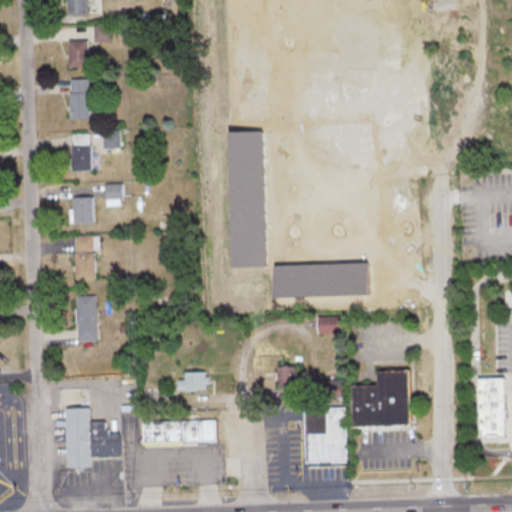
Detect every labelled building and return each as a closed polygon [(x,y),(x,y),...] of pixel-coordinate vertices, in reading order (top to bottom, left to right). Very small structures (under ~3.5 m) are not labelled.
[(86,0),(65,0),(66,14),(87,13),(86,0)] [(111,40),(111,24),(94,24),(94,40),(111,40)] [(88,39),(68,40),(69,66),(88,65),(88,39)] [(69,117),(89,117),(90,78),(70,78),(69,117)] [(91,169),(90,133),(72,133),(73,170),(91,169)] [(121,182),(105,183),(106,205),(122,205),(121,182)] [(72,196),(73,222),(94,221),(93,196),(72,196)] [(94,234),(75,235),(76,278),(95,277),(94,234)] [(77,340),(97,340),(96,294),(76,295),(77,340)] [(319,332),(342,332),(342,315),(319,315),(319,332)] [(297,365),(277,365),(278,387),(298,386),(297,365)] [(378,369),(409,368),(411,424),(379,425),(378,383),(378,369)] [(208,371),(185,370),(185,379),(179,379),(179,389),(207,389),(208,371)] [(479,378),(505,377),(506,435),(481,436),(479,378)] [(378,383),(350,384),(351,426),(379,425),(378,383)] [(65,407),(67,467),(92,466),(92,456),(121,455),(121,433),(108,433),(107,420),(91,421),(90,406),(65,407)] [(345,407),(348,460),(306,462),(305,407),(345,407)] [(185,441),(184,419),(143,421),(144,442),(185,441)] [(184,419),(217,419),(218,441),(185,441),(184,419)]
